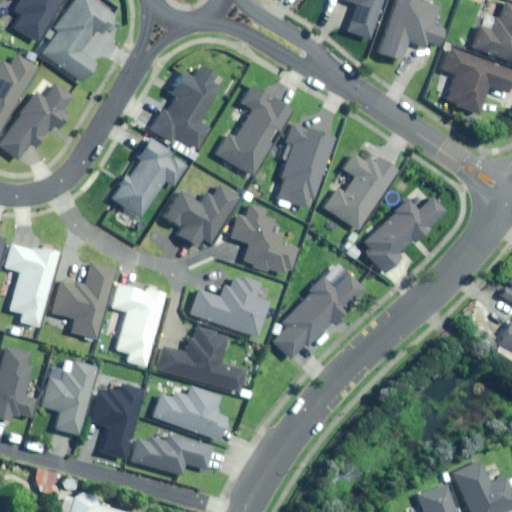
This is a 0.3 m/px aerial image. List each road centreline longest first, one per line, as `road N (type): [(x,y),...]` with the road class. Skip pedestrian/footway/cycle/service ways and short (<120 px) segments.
road 1 (tertiary): [(243,511),(295,428),(344,370),(456,265),(511,199)]
road 2 (residential): [(220,3),(511,195)]
road 3 (residential): [(0,193),(33,194),(72,177),(167,16)]
road 4 (residential): [(0,445),(236,511)]
